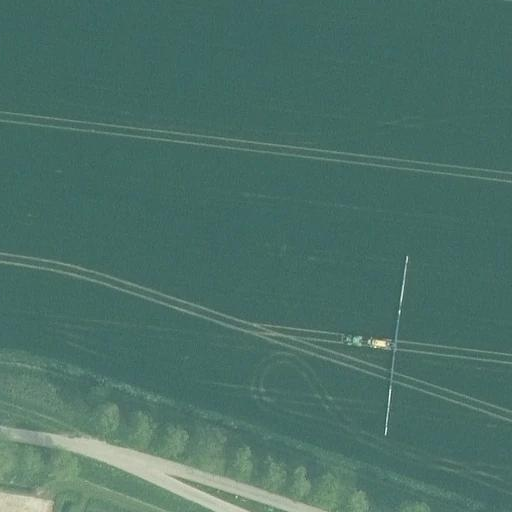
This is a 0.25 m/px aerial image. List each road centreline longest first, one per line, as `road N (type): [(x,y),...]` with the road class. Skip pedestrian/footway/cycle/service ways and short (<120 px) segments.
road 1 (unclassified): [(124,452),(299,511)]
road 2 (unclassified): [(233,511),(143,473),(124,452)]
road 3 (unclassified): [(0,433),(124,452)]
